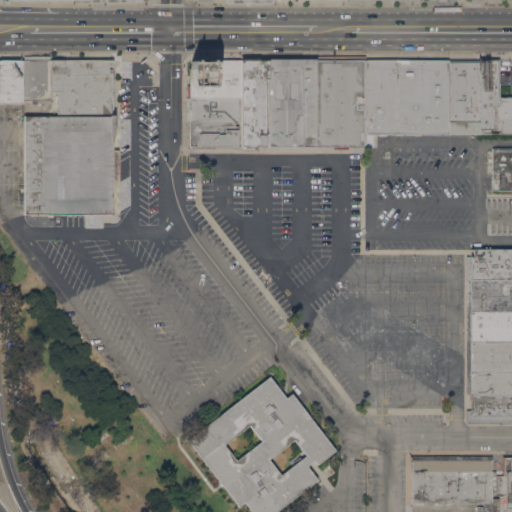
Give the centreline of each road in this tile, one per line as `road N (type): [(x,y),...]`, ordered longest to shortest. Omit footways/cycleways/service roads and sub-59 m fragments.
road 1 (secondary): [(511,29),(351,30)]
road 2 (secondary): [(317,30),(168,29)]
road 3 (secondary): [(168,29),(32,26)]
